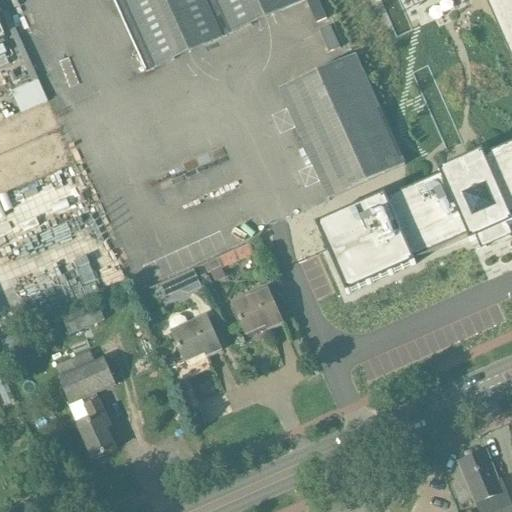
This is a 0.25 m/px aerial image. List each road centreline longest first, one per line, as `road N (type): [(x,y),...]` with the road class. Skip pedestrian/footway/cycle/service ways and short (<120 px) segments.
road 1 (tertiary): [(511,362),(176,511)]
road 2 (tertiary): [(226,511),(511,385)]
